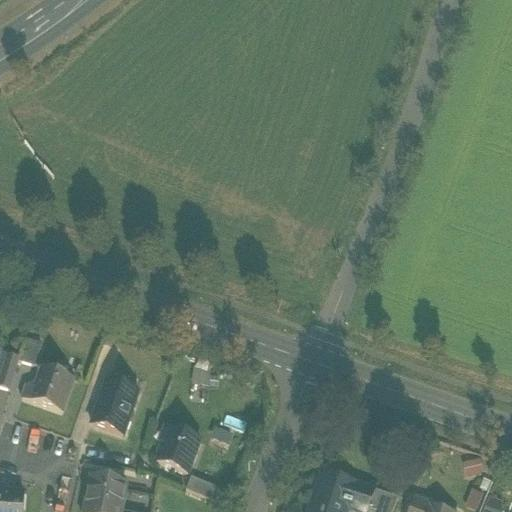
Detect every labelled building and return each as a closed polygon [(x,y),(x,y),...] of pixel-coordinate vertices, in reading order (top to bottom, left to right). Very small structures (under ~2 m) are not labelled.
[(17,368),(30,372),(36,352),(23,348),(17,368)] [(0,379),(0,390),(9,393),(19,360),(7,357),(0,379)] [(195,369),(193,398),(210,400),(213,370),(195,369)] [(21,402),(61,416),(74,382),(42,371),(35,391),(26,388),(21,402)] [(92,427),(123,438),(137,396),(107,385),(92,427)] [(157,465),(187,477),(200,444),(165,430),(159,446),(164,448),(157,465)] [(309,511),(346,511),(349,506),(367,511),(374,493),(322,475),(309,511)] [(84,511),(121,511),(126,486),(91,479),(84,511)] [(185,493),(210,504),(216,491),(191,480),(185,493)] [(392,511),(397,501),(374,493),(367,511),(392,511)] [(22,511),(24,497),(0,495),(0,511),(22,511)] [(482,511),(501,511),(503,501),(484,499),(482,511)] [(439,511),(413,502),(409,511),(439,511)]
